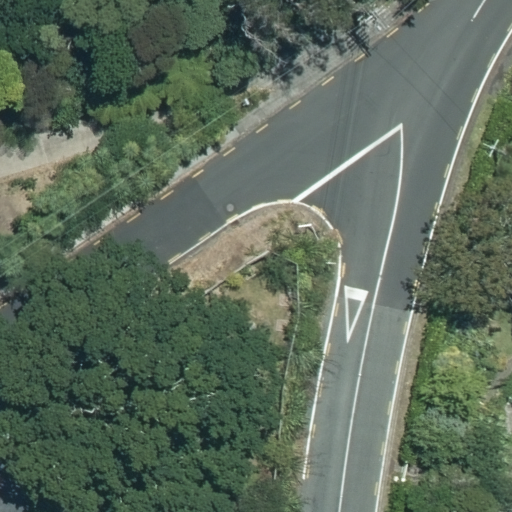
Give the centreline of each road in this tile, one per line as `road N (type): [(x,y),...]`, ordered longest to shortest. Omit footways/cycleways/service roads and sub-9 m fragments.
road 1 (residential): [(380,92),(0,346)]
road 2 (residential): [(380,92),(397,129),(400,179),(338,511)]
road 3 (residential): [(380,92),(475,0)]
